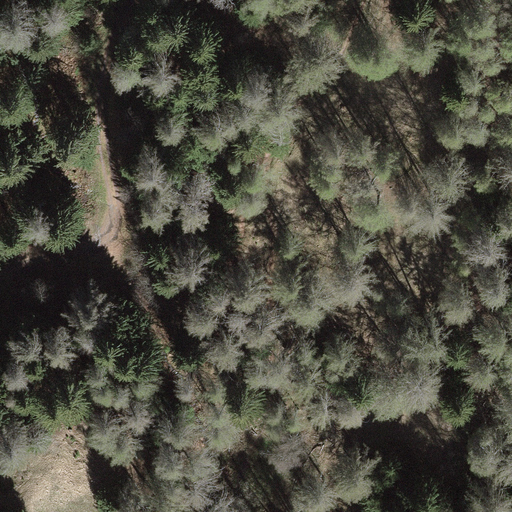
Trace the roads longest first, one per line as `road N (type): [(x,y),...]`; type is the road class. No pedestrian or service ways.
road 1 (track): [(136,0),(103,71),(102,131),(114,199),(109,232)]
road 2 (track): [(109,232),(81,257),(0,277)]
